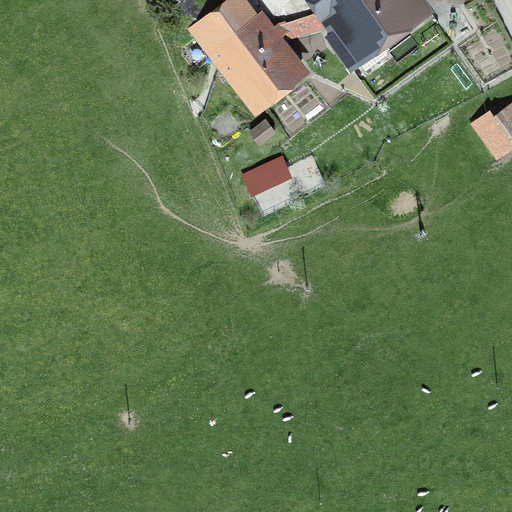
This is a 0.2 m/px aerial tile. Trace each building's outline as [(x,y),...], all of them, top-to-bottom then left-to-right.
[(298,73),(240,0),(234,0),(193,32),(253,108),(298,73)] [(427,4),(424,0),(309,0),(318,11),(281,19),(286,26),(302,31),(328,24),(332,10),(343,24),(328,35),(351,65),(359,60),(356,56),(427,4)] [(476,120),(460,132),(485,166),(511,146),(511,115),(507,108),(481,127),(476,120)] [(250,132),(259,144),(273,133),(264,122),(250,132)] [(267,169),(241,185),(251,201),(277,185),(267,169)]
